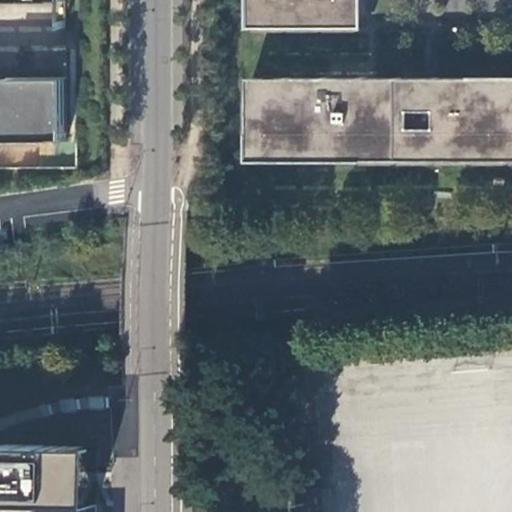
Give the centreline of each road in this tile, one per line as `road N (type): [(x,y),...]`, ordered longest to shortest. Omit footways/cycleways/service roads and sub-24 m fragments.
road 1 (tertiary): [(159,187),(160,511)]
road 2 (tertiary): [(161,0),(159,187)]
road 3 (unclassified): [(0,209),(159,187)]
